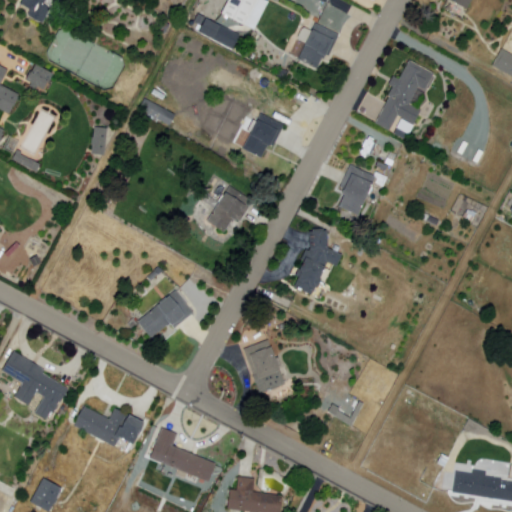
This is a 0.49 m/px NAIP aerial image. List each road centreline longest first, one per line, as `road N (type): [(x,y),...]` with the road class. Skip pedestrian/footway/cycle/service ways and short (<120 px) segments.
road 1 (residential): [(404,511),(0,291)]
road 2 (residential): [(188,395),(400,0)]
